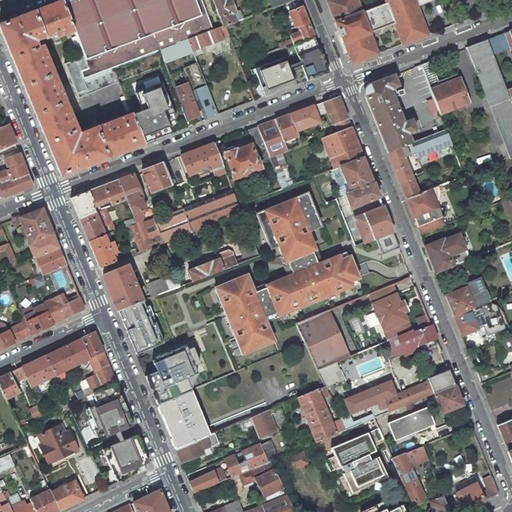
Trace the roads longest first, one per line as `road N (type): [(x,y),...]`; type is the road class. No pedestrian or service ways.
road 1 (residential): [(344,84),(511,488)]
road 2 (residential): [(344,84),(52,192)]
road 3 (residential): [(511,17),(344,84)]
road 4 (residential): [(166,470),(101,315)]
road 5 (residential): [(52,192),(0,64)]
road 6 (residential): [(101,315),(52,192)]
